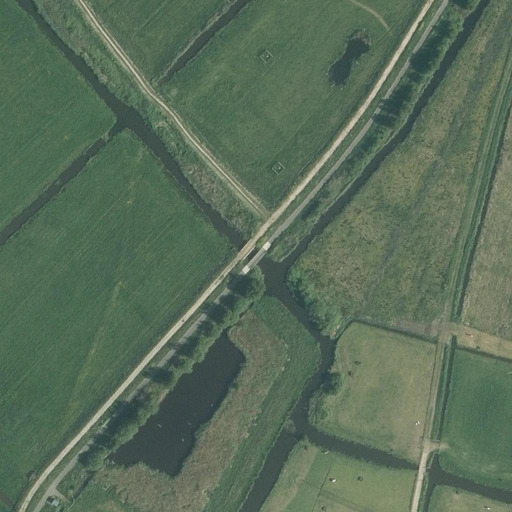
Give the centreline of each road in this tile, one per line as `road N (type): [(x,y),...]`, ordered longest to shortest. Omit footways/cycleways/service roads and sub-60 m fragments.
road 1 (track): [(431,0),(325,157),(39,482),(22,511)]
road 2 (track): [(511,475),(464,464),(449,446),(425,451),(449,296),(491,135)]
road 3 (track): [(270,221),(150,94),(78,0)]
